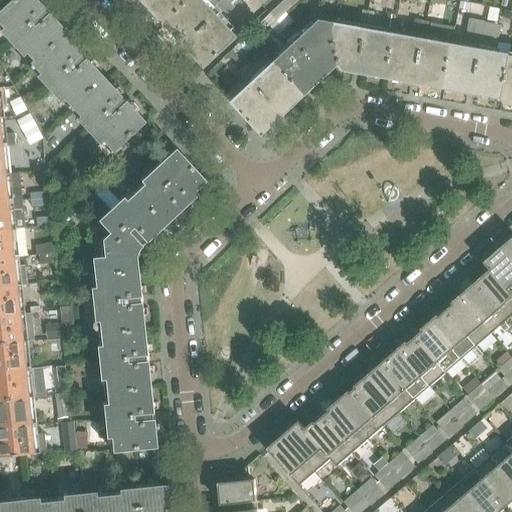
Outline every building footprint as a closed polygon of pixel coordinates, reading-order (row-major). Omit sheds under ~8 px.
[(69,35),(48,12),(37,0),(18,0),(0,17),(0,21),(7,29),(3,32),(26,56),(29,53),(38,62),(66,37),(69,35)] [(192,0),(141,0),(165,26),(192,0)] [(225,22),(219,16),(204,0),(192,0),(165,26),(205,69),(238,38),(225,22)] [(222,13),(223,12),(231,5),(235,0),(223,0),(216,6),(222,13)] [(293,8),(286,0),(282,4),(289,11),(293,8)] [(511,12),(511,7),(511,0),(501,0),(500,10),(511,12)] [(297,27),(312,12),(301,1),(286,15),(297,27)] [(289,11),(282,4),(278,7),(285,15),(289,11)] [(227,16),(235,9),(231,5),(223,12),(227,16)] [(285,15),(278,7),(274,11),(281,19),(285,15)] [(501,23),(503,11),(490,9),(488,21),(501,23)] [(281,19),(274,11),(270,15),(277,22),(281,19)] [(444,90),(453,45),(431,41),(433,33),(430,33),(432,24),(426,23),(426,22),(415,20),(411,38),(395,35),(387,79),(444,90)] [(453,34),(455,22),(444,20),(442,32),(453,34)] [(509,58),(509,55),(490,51),(491,45),(487,44),(489,34),(483,33),(485,22),(469,20),(464,47),(453,45),(444,90),(502,100),(510,58),(509,58)] [(335,51),(330,46),(331,41),(328,41),(331,24),(318,21),(274,62),(306,96),(339,66),(338,61),(334,57),(335,51)] [(387,79),(395,35),(331,24),(328,41),(331,41),(330,46),(335,51),(334,57),(338,61),(339,66),(344,72),(387,79)] [(296,34),(289,27),(285,30),(292,38),(296,34)] [(292,38),(285,30),(281,34),(288,42),(292,38)] [(258,45),(249,35),(240,44),(249,54),(258,45)] [(106,80),(89,62),(66,37),(38,62),(35,66),(44,77),(41,79),(48,87),(62,102),(65,99),(74,109),(106,80)] [(511,58),(510,58),(502,100),(511,101),(511,58)] [(306,96),(274,62),(241,92),(225,75),(217,83),(232,100),(231,102),(262,136),(306,96)] [(225,74),(217,66),(208,74),(216,82),(225,74)] [(253,74),(246,66),(242,70),(249,78),(253,74)] [(249,78),(242,70),(238,74),(245,82),(249,78)] [(146,123),(129,105),(106,80),(74,109),(84,119),(81,122),(102,145),(105,142),(115,153),(127,141),(146,123)] [(0,175),(8,174),(5,147),(16,146),(15,134),(4,135),(2,118),(0,118),(0,175)] [(207,182),(179,153),(158,173),(148,182),(151,185),(140,195),(167,225),(199,196),(196,192),(207,182)] [(25,218),(20,174),(8,175),(8,174),(0,175),(0,232),(14,231),(13,219),(25,218)] [(48,199),(48,193),(30,194),(31,201),(48,199)] [(167,225),(140,195),(128,206),(125,203),(107,220),(117,232),(108,241),(110,261),(98,263),(100,279),(140,275),(138,257),(137,257),(137,256),(139,249),(140,248),(141,249),(167,225)] [(49,206),(48,199),(31,201),(31,207),(49,206)] [(29,256),(26,229),(14,231),(0,232),(0,288),(20,286),(20,287),(28,286),(26,273),(19,274),(17,258),(29,256)] [(511,242),(510,244),(508,242),(500,250),(511,263),(511,242)] [(54,254),(53,245),(37,247),(37,256),(39,256),(53,254),(54,254)] [(511,263),(500,250),(492,257),(493,258),(485,265),(490,270),(511,295),(511,263)] [(54,264),(53,254),(39,256),(40,265),(54,264)] [(511,295),(490,270),(482,277),(484,279),(476,285),(507,320),(511,316),(511,295)] [(146,330),(141,287),(140,275),(100,279),(101,290),(96,291),(100,321),(105,321),(106,334),(146,330)] [(507,320),(476,285),(469,291),(468,290),(460,297),(492,334),(507,320)] [(0,344),(26,343),(23,314),(20,287),(20,286),(0,288),(0,344)] [(492,334),(460,297),(451,304),(453,305),(446,312),(476,347),(492,334)] [(60,311),(59,301),(51,302),(52,305),(42,306),(42,307),(31,308),(31,314),(44,313),(54,312),(60,311)] [(476,347),(446,312),(439,318),(437,316),(429,323),(461,360),(476,347)] [(461,360),(429,323),(420,330),(422,332),(415,338),(445,374),(461,360)] [(152,388),(147,345),(146,330),(106,334),(107,348),(103,349),(106,379),(111,379),(112,392),(152,388)] [(445,374),(415,338),(408,344),(406,343),(398,350),(430,387),(445,374)] [(0,401),(32,399),(26,343),(0,344),(0,401)] [(430,387),(398,350),(390,357),(391,359),(384,365),(414,400),(430,387)] [(505,377),(511,371),(511,358),(498,370),(505,377)] [(414,400),(384,365),(377,371),(375,369),(367,376),(399,414),(414,400)] [(68,380),(66,367),(58,368),(59,381),(68,380)] [(488,392),(502,380),(495,373),(481,385),(488,392)] [(399,414),(367,376),(358,384),(360,385),(353,391),(383,427),(399,414)] [(494,400),(508,388),(502,380),(488,392),(494,400)] [(474,404),(488,392),(481,385),(467,397),(474,404)] [(158,447),(154,403),(152,388),(112,392),(114,406),(109,406),(113,439),(117,438),(119,451),(136,449),(158,447)] [(383,427),(353,391),(346,398),(344,396),(336,403),(368,440),(383,427)] [(480,412),(494,400),(488,392),(474,404),(480,412)] [(72,416),(69,398),(69,393),(55,395),(58,418),(72,416)] [(36,436),(32,399),(0,401),(0,458),(23,456),(47,454),(45,435),(36,436)] [(457,419),(471,407),(464,399),(451,411),(457,419)] [(368,440),(336,403),(328,410),(329,412),(322,418),(352,454),(368,440)] [(463,426),(477,414),(471,407),(457,419),(463,426)] [(443,431),(457,419),(451,411),(436,423),(443,431)] [(352,454),(322,418),(315,424),(313,423),(306,429),(301,423),(299,425),(330,460),(336,467),(352,454)] [(449,438),(463,426),(457,419),(443,431),(449,438)] [(73,423),(64,425),(66,440),(75,439),(73,423)] [(330,460),(299,425),(293,430),(291,429),(283,436),(315,473),(330,460)] [(426,445),(440,433),(433,426),(419,438),(426,445)] [(432,453),(446,441),(440,433),(426,445),(432,453)] [(315,473),(283,436),(275,443),(276,444),(268,451),(299,487),(315,473)] [(412,457),(426,445),(419,438),(405,450),(412,457)] [(511,451),(505,444),(490,457),(511,482),(511,451)] [(418,465),(432,453),(426,445),(412,457),(418,465)] [(395,472),(409,460),(402,453),(388,465),(395,472)] [(511,482),(490,457),(474,470),(505,506),(511,499),(511,482)] [(401,479),(415,467),(409,460),(395,472),(401,479)] [(381,484),(395,472),(388,465),(375,476),(381,484)] [(257,502),(254,480),(250,480),(248,466),(228,483),(218,484),(219,496),(222,495),(222,501),(220,502),(220,506),(252,503),(257,502)] [(498,511),(505,506),(474,470),(459,484),(483,511),(498,511)] [(387,491),(401,479),(395,472),(381,484),(387,491)] [(364,498),(378,486),(371,479),(357,491),(364,498)] [(483,511),(459,484),(443,497),(456,511),(483,511)] [(371,506),(384,494),(378,486),(364,498),(371,506)] [(170,511),(168,488),(139,490),(125,491),(126,497),(112,498),(113,511),(170,511)] [(350,510),(364,498),(357,491),(343,503),(350,510)] [(113,511),(112,498),(98,499),(98,494),(69,497),(69,503),(56,504),(56,511),(113,511)] [(456,511),(443,497),(428,510),(429,511),(456,511)] [(351,511),(363,511),(371,506),(364,498),(350,510),(351,511)] [(56,511),(56,504),(41,506),(41,500),(28,502),(0,505),(0,511),(56,511)] [(257,511),(258,510),(253,510),(252,503),(220,506),(221,511),(257,511)]
